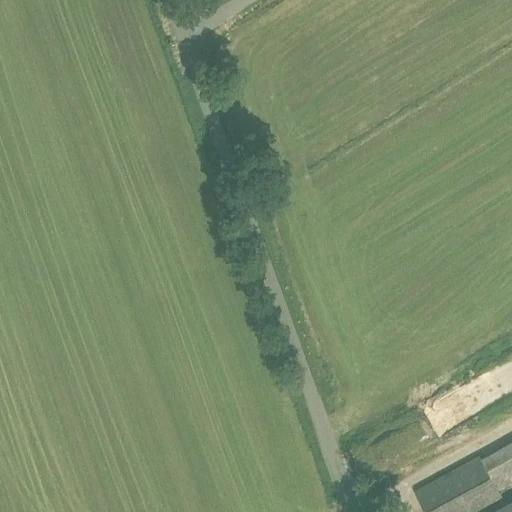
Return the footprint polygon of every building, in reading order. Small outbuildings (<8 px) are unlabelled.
[(487,408),(504,404),(496,374),(480,379),(487,408)] [(458,405),(417,422),(424,439),(465,423),(458,405)] [(511,442),(482,459),(499,490),(511,483),(511,442)] [(479,457),(417,491),(428,511),(472,511),(502,496),(479,457)] [(511,511),(511,501),(491,511),(511,511)]
